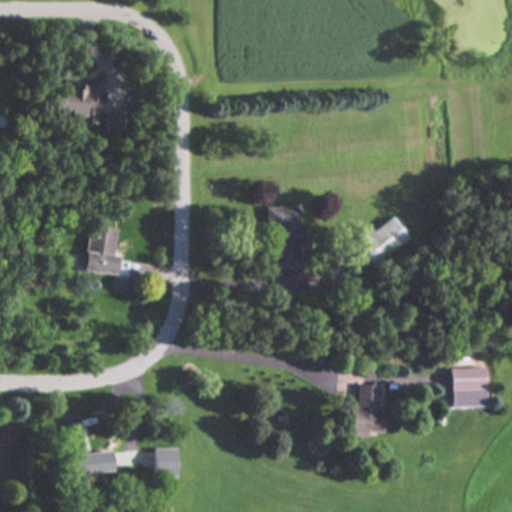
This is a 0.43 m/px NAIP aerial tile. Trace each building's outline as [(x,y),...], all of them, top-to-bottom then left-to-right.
[(102,82),(54,82),(54,122),(102,122),(102,82)] [(265,208),(266,231),(275,231),(276,270),(301,270),(300,207),(265,208)] [(410,239),(392,218),(357,246),(375,267),(410,239)] [(119,229),(87,226),(83,272),(115,275),(119,229)] [(452,408),(487,408),(487,370),(452,370),(452,408)] [(348,434),(383,437),(385,410),(378,410),(380,387),(358,385),(356,408),(350,407),(348,434)] [(177,479),(177,450),(153,450),(153,479),(177,479)] [(112,474),(111,454),(66,455),(67,476),(112,474)]
